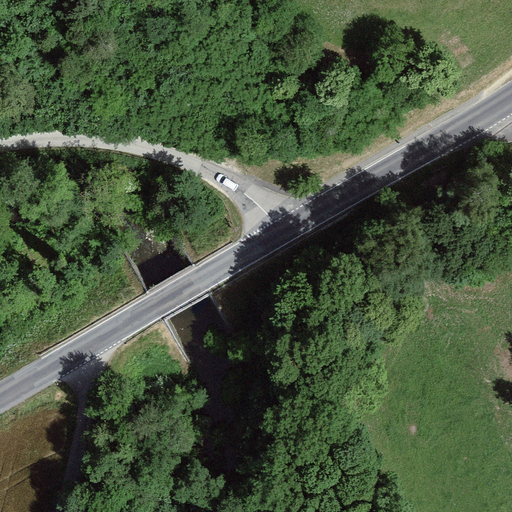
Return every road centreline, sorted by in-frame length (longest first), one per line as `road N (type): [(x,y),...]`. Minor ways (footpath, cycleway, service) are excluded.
road 1 (tertiary): [(277,236),(0,402)]
road 2 (unclassified): [(0,143),(93,141),(163,154),(236,187),(277,236)]
road 3 (tertiary): [(506,101),(277,236)]
road 4 (track): [(54,511),(89,351)]
